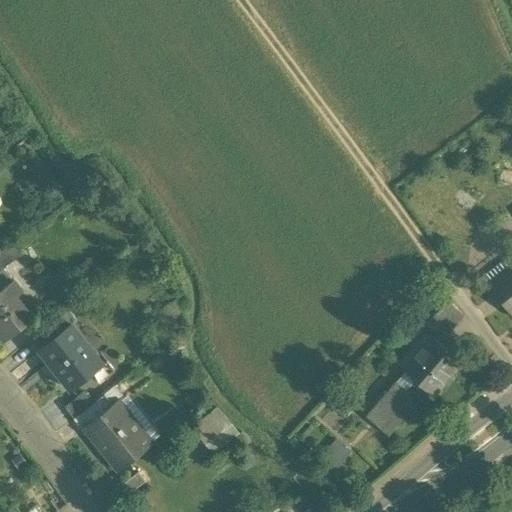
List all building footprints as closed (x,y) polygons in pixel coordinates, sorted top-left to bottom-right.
[(13,242),(0,252),(0,271),(22,253),(13,242)] [(511,263),(487,284),(511,315),(511,263)] [(155,293),(142,274),(132,280),(145,300),(155,293)] [(13,279),(0,290),(0,332),(6,340),(33,318),(16,296),(22,291),(13,279)] [(464,316),(447,301),(427,325),(438,334),(442,330),(448,334),(464,316)] [(69,310),(50,325),(57,334),(71,323),(76,319),(69,310)] [(57,334),(39,349),(50,364),(51,364),(72,390),(91,374),(98,382),(114,369),(107,360),(103,364),(71,323),(57,334)] [(433,394),(461,361),(432,336),(404,369),(405,371),(367,416),(389,436),(418,403),(424,408),(435,396),(433,394)] [(83,392),(65,407),(74,419),(93,404),(83,392)] [(93,404),(74,419),(84,431),(86,429),(86,428),(114,405),(105,394),(93,404)] [(150,441),(120,402),(122,401),(121,399),(114,405),(86,428),(86,429),(118,469),(154,440),(153,439),(150,441)] [(217,408),(192,429),(206,444),(230,424),(217,408)] [(230,424),(206,444),(214,454),(238,433),(230,424)] [(341,442),(326,459),(337,468),(352,451),(341,442)] [(139,472),(120,486),(127,496),(146,481),(139,472)]
